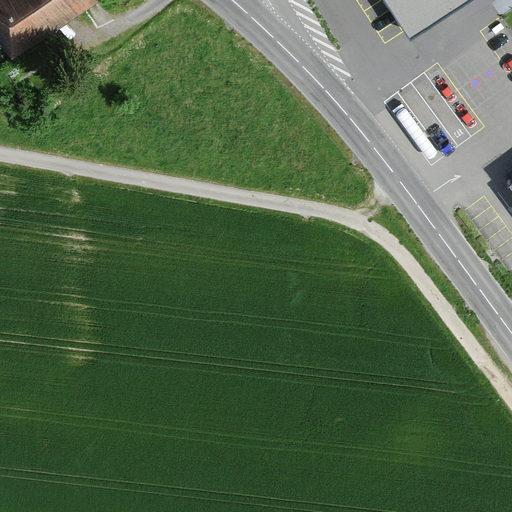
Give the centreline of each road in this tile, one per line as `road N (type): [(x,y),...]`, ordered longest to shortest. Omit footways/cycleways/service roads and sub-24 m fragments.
road 1 (track): [(511,401),(409,263),(352,219),(0,153)]
road 2 (primary): [(511,334),(344,109),(233,0)]
